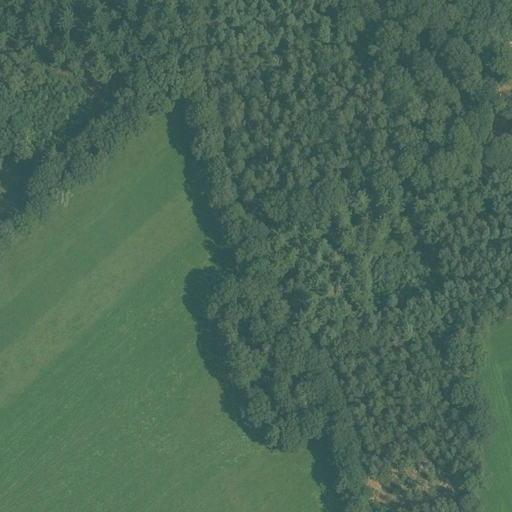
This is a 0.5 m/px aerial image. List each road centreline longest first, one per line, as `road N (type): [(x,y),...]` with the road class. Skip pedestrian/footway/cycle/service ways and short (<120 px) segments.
road 1 (track): [(242,233),(511,167)]
road 2 (track): [(296,0),(297,38),(287,56),(208,69)]
